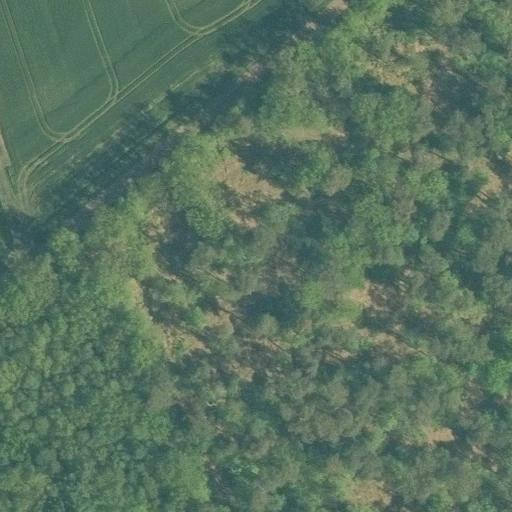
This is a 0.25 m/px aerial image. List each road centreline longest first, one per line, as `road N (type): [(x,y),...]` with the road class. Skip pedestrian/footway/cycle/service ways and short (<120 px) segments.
road 1 (track): [(0,279),(338,0)]
road 2 (track): [(172,511),(65,222)]
